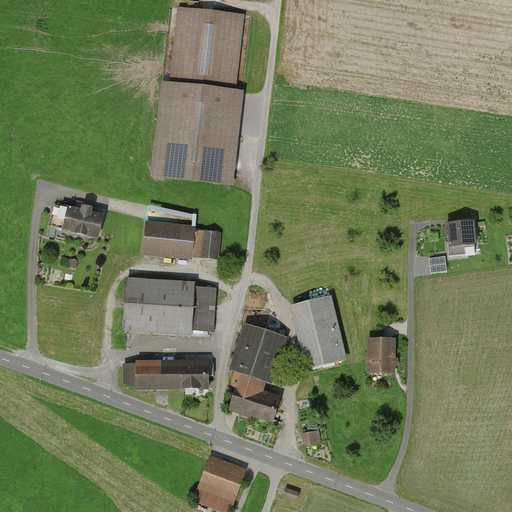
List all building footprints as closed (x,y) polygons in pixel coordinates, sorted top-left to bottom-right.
[(248,11),(181,3),(173,76),(239,84),(248,11)] [(154,170),(235,180),(247,85),(239,84),(173,76),(166,75),(154,170)] [(102,234),(108,210),(98,207),(99,203),(86,200),(85,205),(72,202),(72,203),(58,200),(53,221),(67,224),(67,225),(102,234)] [(479,217),(451,220),(453,243),(481,241),(479,217)] [(199,222),(146,218),(143,250),(197,254),(197,251),(221,253),(223,228),(199,226),(199,222)] [(445,255),(431,257),(432,266),(446,264),(445,255)] [(198,278),(128,273),(125,325),(195,329),(195,323),(218,324),(220,284),(197,283),(198,278)] [(335,292),(294,301),(309,366),(350,356),(335,292)] [(247,319),(232,366),(236,367),(268,378),(270,378),(286,332),(247,319)] [(400,334),(372,333),(371,368),(400,368),(400,334)] [(209,385),(209,356),(141,357),(141,360),(125,360),(125,382),(141,382),(141,386),(209,385)] [(274,418),(283,392),(265,386),(268,378),(236,367),(232,381),(240,383),(233,404),(274,418)] [(320,425),(305,428),(308,443),(323,440),(320,425)] [(248,465),(211,452),(196,498),(233,510),(248,465)] [(301,488),(288,483),(285,491),(298,496),(301,488)]
